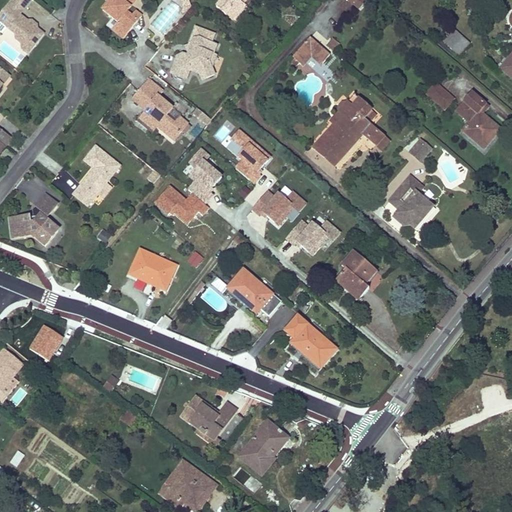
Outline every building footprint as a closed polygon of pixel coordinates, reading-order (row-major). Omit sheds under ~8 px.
[(25,7),(16,0),(10,0),(4,8),(7,10),(4,15),(4,28),(12,34),(13,39),(18,43),(20,50),(27,55),(43,35),(37,31),(35,24),(31,21),(26,22),(18,15),(25,7)] [(129,0),(112,0),(112,1),(104,11),(119,23),(118,24),(131,33),(140,22),(134,17),(129,13),(133,8),(127,3),(129,0)] [(189,0),(180,0),(183,6),(189,11),(192,7),(189,0)] [(221,0),(217,6),(227,14),(231,9),(238,14),(245,5),(244,4),(246,0),(221,0)] [(367,0),(347,0),(359,10),(367,0)] [(138,12),(134,17),(140,22),(144,17),(138,12)] [(511,55),(501,69),(511,79),(511,15),(511,18),(510,21),(511,24),(511,55)] [(215,37),(197,28),(192,39),(195,41),(192,48),(194,50),(192,54),(188,55),(187,57),(181,55),(176,56),(169,74),(186,80),(189,72),(197,75),(199,81),(212,76),(210,69),(207,63),(210,56),(211,57),(216,48),(211,46),(215,37)] [(469,44),(454,30),(444,42),(459,56),(469,44)] [(330,56),(309,38),(292,58),(301,65),(311,53),(323,64),(330,56)] [(192,48),(195,41),(192,39),(188,46),(186,47),(188,55),(192,54),(194,50),(192,48)] [(333,52),(338,45),(332,40),(327,47),(333,52)] [(9,77),(0,69),(0,85),(2,86),(9,77)] [(162,93),(148,82),(131,102),(144,112),(143,114),(159,127),(156,129),(173,143),(188,126),(179,120),(174,126),(166,119),(172,111),(157,98),(162,93)] [(445,111),(454,100),(443,91),(434,102),(445,111)] [(333,126),(312,150),(333,169),(362,136),(374,147),(383,139),(362,121),(366,117),(370,112),(353,97),(346,105),(344,103),(340,103),(336,108),(336,112),(338,114),(329,123),(333,126)] [(491,137),(498,129),(481,114),(485,108),(472,98),(459,115),(470,123),(462,132),(484,150),(493,139),(491,137)] [(197,111),(194,115),(206,125),(209,120),(197,111)] [(370,121),(375,116),(370,112),(366,117),(370,121)] [(153,133),(156,129),(159,127),(143,114),(137,121),(153,133)] [(0,153),(0,154),(13,138),(0,127),(0,153)] [(493,139),(500,130),(498,129),(491,137),(493,139)] [(380,153),(388,144),(383,139),(374,147),(380,153)] [(420,163),(431,150),(420,142),(410,154),(420,163)] [(236,195),(271,154),(259,145),(252,153),(259,159),(253,167),(232,192),(236,195)] [(119,168),(95,149),(83,163),(93,171),(95,172),(93,175),(91,174),(72,197),(86,209),(119,168)] [(252,153),(250,151),(243,159),(253,167),(259,159),(252,153)] [(236,195),(274,228),(293,205),(266,182),(260,177),(272,162),(275,158),(271,154),(236,195)] [(266,182),(278,168),(272,162),(260,177),(266,182)] [(179,184),(174,190),(179,194),(184,188),(179,184)] [(414,231),(432,209),(410,190),(398,204),(403,208),(393,219),(403,227),(406,223),(414,231)] [(176,212),(185,201),(172,191),(163,202),(164,203),(175,211),(176,212)] [(196,201),(190,194),(187,198),(193,204),(196,201)] [(56,207),(44,198),(35,210),(42,215),(33,225),(30,225),(29,219),(9,221),(11,241),(31,238),(44,248),(58,232),(44,221),(46,219),(47,219),(56,207)] [(164,203),(161,206),(172,215),(175,211),(164,203)] [(301,219),(286,241),(317,263),(339,231),(326,222),(320,231),(301,219)] [(106,245),(112,238),(104,231),(98,238),(106,245)] [(373,235),(369,240),(377,246),(380,242),(373,235)] [(238,237),(234,244),(244,249),(248,243),(238,237)] [(178,265),(140,249),(131,274),(140,277),(141,273),(170,285),(178,265)] [(195,252),(187,262),(197,269),(205,259),(195,252)] [(366,285),(377,271),(355,252),(342,268),(346,270),(336,281),(346,290),(348,287),(362,299),(370,289),(366,285)] [(282,303),(244,271),(228,289),(244,304),(246,302),(259,313),(260,311),(270,318),(282,303)] [(170,285),(141,273),(140,277),(169,289),(170,285)] [(217,278),(211,285),(222,294),(228,287),(217,278)] [(259,313),(246,302),(244,304),(257,315),(259,313)] [(166,330),(172,321),(164,316),(158,325),(166,330)] [(303,354),(320,369),(336,350),(298,317),(285,332),(294,339),(292,341),(304,352),(303,354)] [(304,352),(292,341),(290,343),(303,354),(304,352)] [(0,390),(22,363),(3,348),(0,352),(0,390)] [(114,389),(119,382),(111,376),(106,383),(114,389)] [(110,394),(114,389),(106,383),(103,388),(110,394)] [(219,414),(196,397),(181,418),(197,429),(213,441),(215,439),(218,441),(224,445),(244,419),(235,412),(236,411),(227,404),(219,414)] [(127,411),(122,417),(132,424),(136,418),(127,411)] [(288,439),(267,423),(239,458),(262,477),(275,460),(273,458),(288,439)] [(213,441),(197,429),(195,432),(214,446),(218,441),(215,439),(213,441)] [(16,469),(23,458),(17,453),(9,464),(16,469)] [(216,487),(183,462),(176,472),(181,475),(168,493),(184,504),(194,511),(198,511),(205,503),(199,499),(204,492),(209,496),(216,487)] [(168,493),(181,475),(176,472),(160,493),(180,509),(184,504),(168,493)] [(205,503),(209,496),(204,492),(199,499),(205,503)]
